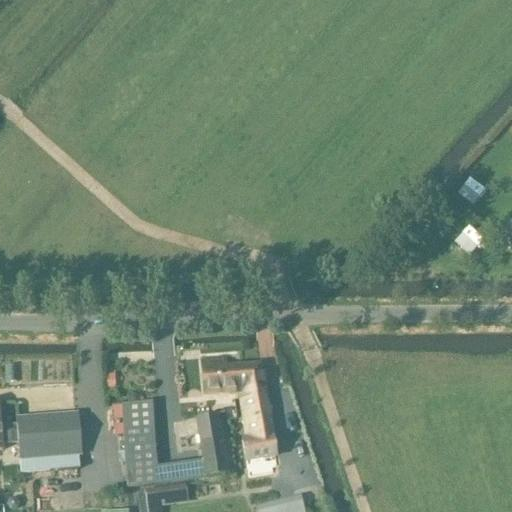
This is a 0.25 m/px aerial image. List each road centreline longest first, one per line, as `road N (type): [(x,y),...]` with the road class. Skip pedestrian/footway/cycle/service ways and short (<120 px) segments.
road 1 (track): [(367,511),(268,262),(138,227),(0,104)]
road 2 (unclassified): [(511,312),(0,322)]
